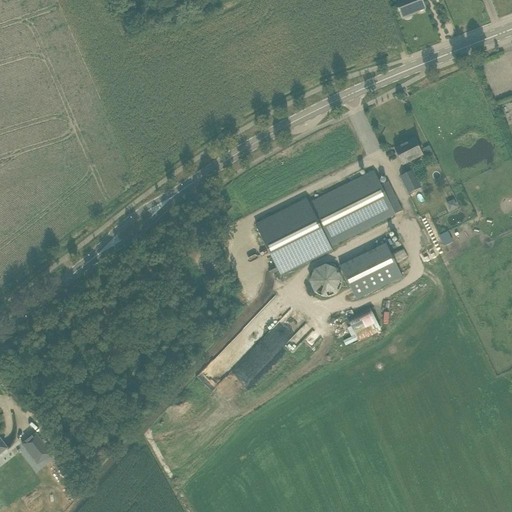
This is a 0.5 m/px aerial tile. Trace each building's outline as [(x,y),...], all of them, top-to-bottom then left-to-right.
[(411,14),(411,12),(417,10),(417,11),(425,8),(422,0),(393,0),(397,9),(398,8),(402,17),(403,17),(405,18),(410,16),(410,14),(411,14)] [(415,139),(395,149),(403,166),(424,155),(415,139)] [(331,247),(396,214),(374,171),(309,203),(308,200),(256,226),(280,275),(332,249),(331,247)] [(400,177),(408,194),(421,188),(413,171),(400,177)] [(446,204),(449,211),(457,208),(454,201),(446,204)] [(339,266),(356,300),(402,278),(386,244),(339,266)] [(342,274),(316,263),(305,288),(331,299),(342,274)] [(228,397),(260,375),(279,347),(295,336),(306,319),(290,309),(275,332),(254,347),(248,355),(236,347),(229,352),(226,356),(209,367),(204,365),(197,376),(203,385),(211,390),(224,381),(221,387),(228,397)] [(345,320),(355,343),(380,331),(370,309),(345,320)] [(35,434),(21,444),(37,464),(50,453),(35,434)]
